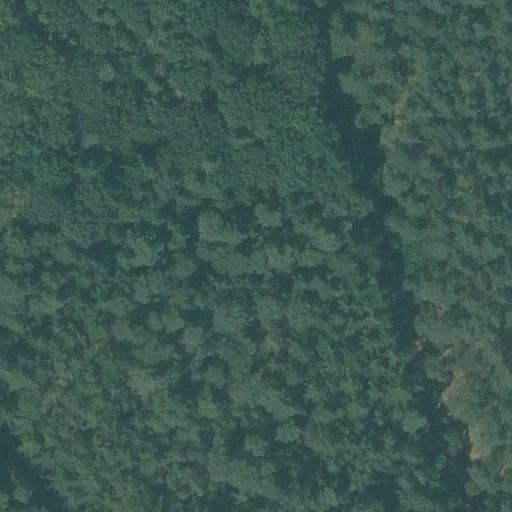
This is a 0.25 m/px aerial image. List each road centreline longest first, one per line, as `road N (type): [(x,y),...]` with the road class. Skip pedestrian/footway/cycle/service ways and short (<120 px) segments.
road 1 (track): [(468,511),(319,16)]
road 2 (track): [(319,16),(0,214)]
